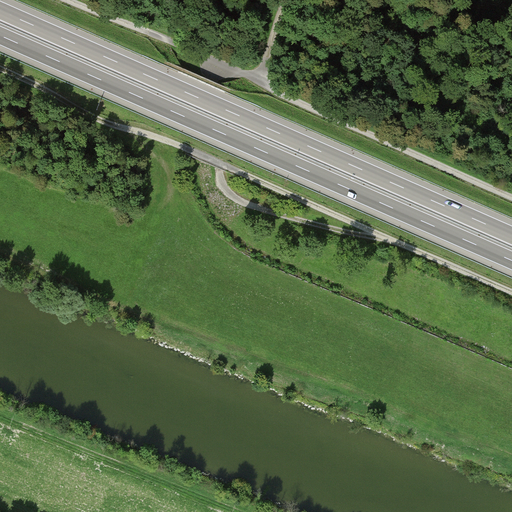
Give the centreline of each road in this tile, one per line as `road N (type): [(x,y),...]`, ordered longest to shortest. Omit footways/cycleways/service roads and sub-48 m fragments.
road 1 (track): [(0,67),(101,120),(189,149),(511,292)]
road 2 (motorway): [(0,35),(511,260)]
road 3 (motorway): [(511,235),(0,10)]
road 4 (track): [(511,196),(65,0)]
road 5 (track): [(216,61),(210,76),(222,183),(264,208),(390,239)]
road 6 (track): [(250,511),(0,412)]
